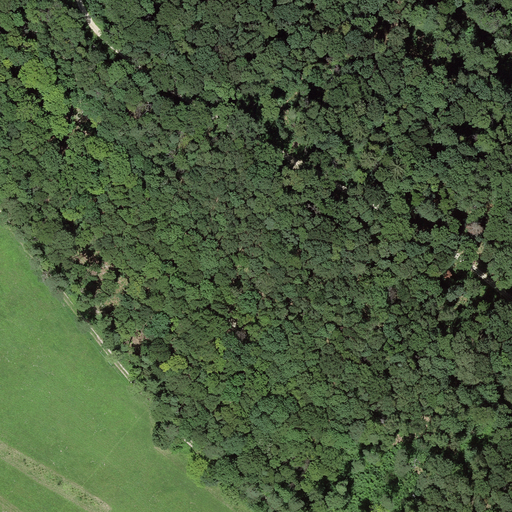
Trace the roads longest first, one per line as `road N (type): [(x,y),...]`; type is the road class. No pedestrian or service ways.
road 1 (track): [(80,0),(117,50),(198,107),(511,297)]
road 2 (track): [(0,214),(114,363),(260,511)]
